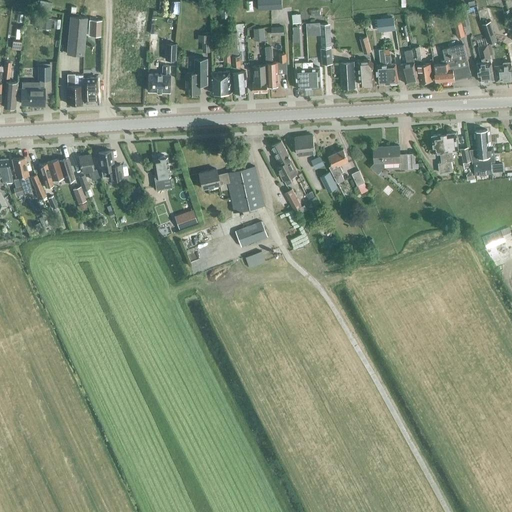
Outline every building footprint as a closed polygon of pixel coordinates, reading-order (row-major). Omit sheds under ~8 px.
[(257,0),(258,10),(282,9),(281,0),(257,0)] [(61,30),(63,14),(39,11),(37,28),(61,30)] [(458,37),(465,35),(459,14),(453,15),(458,37)] [(83,55),(87,17),(70,15),(66,53),(83,55)] [(116,16),(116,53),(147,53),(146,16),(116,16)] [(302,17),(292,17),(293,39),(303,39),(302,17)] [(430,18),(426,22),(431,26),(435,23),(430,18)] [(100,36),(101,20),(90,20),(90,36),(100,36)] [(496,40),(490,21),(482,24),(489,43),(496,40)] [(320,24),(321,47),(332,47),(331,24),(320,24)] [(264,30),(254,31),(255,44),(266,43),(264,30)] [(364,54),(371,51),(367,36),(360,38),(364,54)] [(202,38),(201,54),(211,55),(212,38),(202,38)] [(470,73),(471,73),(464,44),(443,49),(445,59),(441,60),(442,63),(433,64),(434,71),(435,71),(436,81),(455,80),(455,79),(468,76),(467,73),(470,73)] [(479,80),(494,79),(491,62),(487,45),(478,47),(481,60),(482,60),(482,63),(476,63),(479,80)] [(279,85),(277,62),(273,62),(272,46),(266,47),(267,63),(266,63),(267,67),(267,71),(268,86),(279,85)] [(388,83),(384,50),(384,46),(381,46),(382,49),(379,49),(381,64),(376,65),(378,83),(388,83)] [(420,81),(433,80),(431,63),(422,64),(421,56),(419,46),(412,48),(416,65),(418,65),(420,81)] [(323,65),(333,64),(332,48),(321,48),(323,65)] [(388,83),(398,82),(396,63),(391,64),(390,55),(389,55),(389,49),(384,50),(388,83)] [(405,63),(401,64),(406,83),(420,81),(414,62),(412,50),(405,51),(407,63),(405,63)] [(233,66),(231,66),(234,92),(248,91),(246,71),(238,71),(238,66),(241,66),(240,55),(232,55),(233,66)] [(195,58),(195,68),(192,71),(186,71),(186,92),(201,92),(200,77),(207,77),(207,58),(195,58)] [(360,85),(375,84),(373,63),(366,64),(366,59),(357,60),(358,73),(359,73),(360,85)] [(3,71),(3,79),(10,80),(11,69),(12,62),(5,61),(4,68),(3,71)] [(309,88),(307,62),(303,62),(303,68),(296,68),(297,89),(309,88)] [(307,62),(309,88),(321,87),(320,67),(313,67),(313,62),(307,62)] [(342,71),(343,87),(354,87),(353,62),(341,63),(342,71)] [(496,81),(511,79),(511,64),(511,62),(504,62),(504,65),(495,66),(495,71),(496,81)] [(39,88),(21,88),(21,104),(35,104),(35,105),(44,105),(44,79),(49,79),(50,64),(38,64),(39,66),(37,66),(37,80),(39,80),(39,88)] [(169,91),(170,74),(169,74),(169,65),(162,65),(162,74),(148,73),(147,90),(169,91)] [(267,71),(267,67),(254,68),(255,71),(254,71),(255,82),(253,82),(253,91),(268,91),(268,86),(267,71)] [(212,93),(232,92),(230,71),(212,72),(212,93)] [(67,85),(67,104),(82,103),(81,76),(74,76),(74,74),(67,74),(67,80),(67,85)] [(98,76),(82,77),(83,80),(84,102),(99,101),(98,84),(98,76)] [(15,107),(17,82),(6,82),(5,97),(4,107),(15,107)] [(473,164),(474,163),(475,174),(492,173),(491,162),(495,162),(494,146),(489,146),(487,130),(476,131),(477,149),(470,149),(473,164)] [(456,132),(444,134),(447,161),(452,160),(452,161),(453,161),(452,150),(458,149),(456,132)] [(447,161),(444,134),(432,135),(434,153),(440,152),(442,162),(439,163),(440,173),(452,171),(451,161),(447,162),(452,161),(452,160),(447,161)] [(298,155),(315,152),(313,135),(295,137),(298,155)] [(281,141),(271,146),(278,160),(288,155),(281,141)] [(400,169),(408,168),(408,153),(400,154),(399,145),(374,147),(375,163),(371,167),(378,174),(385,166),(384,163),(400,162),(400,169)] [(465,168),(470,167),(473,166),(471,161),(469,147),(461,149),(465,168)] [(339,164),(348,160),(343,149),(329,155),(333,165),(329,167),(338,183),(344,180),(341,173),(343,172),(339,164)] [(114,165),(111,151),(98,153),(102,177),(103,177),(109,176),(109,180),(123,177),(121,164),(114,165)] [(79,156),(81,171),(88,170),(92,180),(99,177),(96,169),(94,170),(93,169),(90,154),(79,156)] [(162,176),(169,174),(167,157),(166,157),(164,155),(160,156),(158,158),(153,159),(156,177),(154,177),(156,190),(164,188),(162,176)] [(281,165),(277,167),(284,181),(285,181),(287,185),(289,184),(293,182),(291,178),(297,175),(299,174),(295,166),(288,155),(278,160),(280,163),(281,165)] [(312,169),(323,164),(320,156),(309,161),(312,169)] [(12,159),(16,177),(19,176),(21,185),(25,193),(32,191),(28,175),(24,157),(12,159)] [(51,179),(52,181),(64,177),(65,182),(74,179),(68,158),(59,161),(58,159),(47,162),(52,179),(51,179)] [(8,159),(0,159),(0,174),(0,175),(0,177),(1,179),(2,183),(12,182),(11,176),(8,159)] [(52,179),(47,162),(46,162),(46,163),(39,165),(44,181),(46,187),(53,185),(52,181),(51,179),(52,179)] [(234,212),(264,205),(255,166),(225,173),(217,175),(216,169),(198,173),(202,189),(219,184),(227,182),(234,212)] [(357,185),(365,182),(359,170),(352,173),(357,185)] [(329,191),(336,187),(330,173),(322,176),(329,191)] [(46,197),(36,174),(30,177),(40,199),(46,197)] [(83,190),(89,188),(84,175),(78,177),(83,190)] [(15,187),(14,187),(16,196),(23,194),(21,185),(15,187)] [(72,189),(78,204),(86,201),(81,186),(72,189)] [(139,186),(130,189),(137,209),(146,206),(139,186)] [(302,206),(292,189),(284,193),(294,211),(302,206)] [(175,225),(173,219),(180,216),(172,200),(153,208),(163,231),(175,225)] [(193,212),(175,219),(178,229),(197,222),(193,212)] [(241,246),(267,236),(261,221),(235,231),(241,246)] [(261,251),(245,257),(249,268),(265,262),(261,251)]
